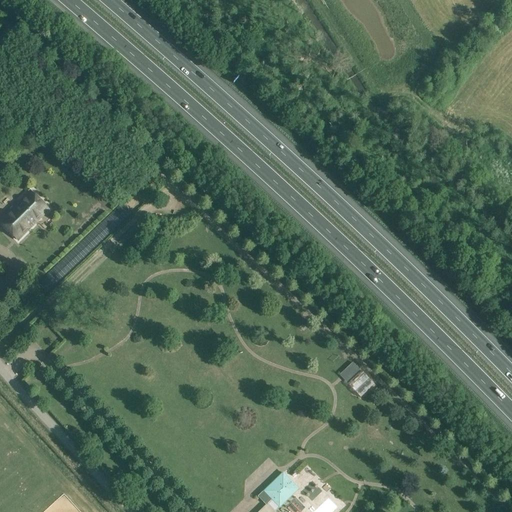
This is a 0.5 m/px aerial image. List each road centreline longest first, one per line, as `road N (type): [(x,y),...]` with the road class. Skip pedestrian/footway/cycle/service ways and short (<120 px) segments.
road 1 (motorway): [(67,0),(202,114),(511,413)]
road 2 (motorway): [(511,374),(320,185),(107,0)]
road 3 (unclassified): [(131,511),(0,366)]
